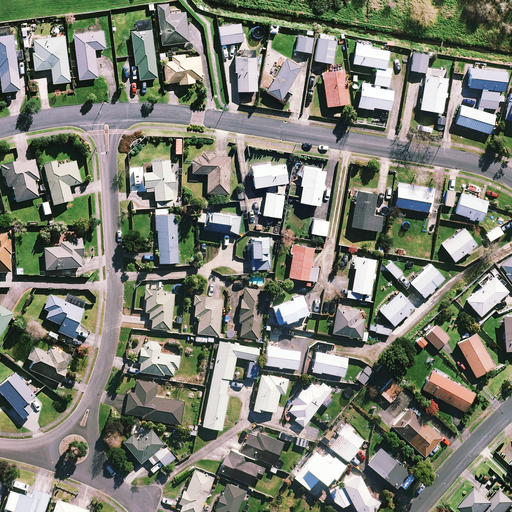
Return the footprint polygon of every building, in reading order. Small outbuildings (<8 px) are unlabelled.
[(168,6),(158,7),(162,47),(189,44),(186,14),(169,16),(168,6)] [(157,80),(150,21),(136,23),(137,33),(132,33),(136,67),(138,67),(140,82),(157,80)] [(243,44),(240,25),(219,29),(221,47),(243,44)] [(105,50),(103,33),(74,36),(79,82),(98,80),(95,52),(105,50)] [(314,63),(333,66),(336,44),(332,43),(333,38),(318,36),(314,63)] [(21,92),(13,37),(0,38),(0,77),(2,94),(21,92)] [(313,41),(298,38),(296,53),(311,55),(313,41)] [(70,84),(65,39),(33,42),(36,72),(52,70),(53,86),(70,84)] [(370,48),(356,46),(353,66),(376,70),(374,86),(388,89),(391,71),(386,70),(388,53),(369,50),(370,48)] [(428,57),(413,55),(410,73),(426,75),(428,57)] [(185,60),(184,57),(172,58),(172,63),(164,64),(166,85),(179,84),(179,87),(195,85),(194,82),(203,81),(200,58),(185,60)] [(257,60),(235,61),(235,74),(237,74),(237,94),(257,94),(257,60)] [(300,70),(286,62),(267,95),(281,103),(300,70)] [(483,110),(497,111),(499,93),(504,94),(506,74),(470,70),(468,89),(481,91),(481,97),(477,112),(460,107),(455,126),(490,136),(495,117),(482,113),(483,110)] [(348,107),(345,73),(323,75),(326,109),(348,107)] [(444,100),(448,101),(449,95),(445,94),(447,81),(426,78),(420,112),(441,116),(444,100)] [(392,93),(361,90),(359,109),(391,112),(392,93)] [(215,155),(195,154),(195,160),(193,160),(192,175),(208,176),(207,195),(229,196),(231,159),(215,158),(215,155)] [(38,182),(34,162),(1,168),(3,178),(5,177),(7,189),(13,188),(15,204),(37,200),(34,183),(38,182)] [(75,164),(67,166),(66,162),(44,167),(53,208),(71,204),(68,189),(79,186),(75,164)] [(156,209),(176,207),(175,193),(174,174),(171,175),(170,163),(152,164),(153,174),(144,175),(145,189),(154,188),(156,209)] [(271,165),(251,168),(255,191),(288,185),(285,166),(272,169),(271,165)] [(322,193),(325,194),(326,187),(323,187),(325,171),(304,168),(299,205),(320,208),(322,193)] [(435,189),(400,184),(396,209),(431,214),(435,189)] [(287,188),(278,187),(277,195),(286,196),(287,188)] [(455,192),(447,190),(444,206),(452,208),(455,192)] [(376,196),(357,193),(351,229),(380,233),(382,218),(373,217),(376,196)] [(281,220),(284,197),(265,195),(263,218),(281,220)] [(488,203),(462,195),(455,215),(481,223),(488,203)] [(214,208),(207,207),(203,231),(238,236),(240,219),(213,215),(214,208)] [(178,264),(176,216),(155,217),(156,232),(158,232),(159,265),(178,264)] [(326,238),(328,223),(314,221),(312,235),(326,238)] [(503,235),(498,228),(486,235),(490,243),(503,235)] [(466,255),(467,257),(472,253),(471,252),(476,248),(464,230),(441,246),(454,264),(466,255)] [(0,274),(10,274),(9,236),(0,236),(0,274)] [(269,270),(268,239),(251,239),(252,271),(269,270)] [(82,259),(81,242),(55,244),(56,250),(44,251),(46,272),(81,270),(80,259),(82,259)] [(313,250),(292,248),(289,280),(317,283),(318,269),(311,268),(313,250)] [(372,280),(374,280),(375,275),(373,275),(375,261),(357,258),(352,294),(347,294),(347,299),(361,301),(362,296),(370,297),(372,280)] [(511,258),(499,269),(511,285),(511,258)] [(402,275),(391,263),(386,268),(396,280),(402,275)] [(410,285),(424,300),(429,294),(431,296),(435,292),(433,291),(444,281),(430,266),(410,285)] [(506,294),(490,276),(481,284),(483,287),(466,303),(480,319),(506,294)] [(266,293),(244,290),(238,323),(243,324),(240,338),(258,341),(266,293)] [(164,296),(165,293),(147,291),(145,313),(150,313),(149,320),(153,320),(152,330),(171,332),(174,296),(164,296)] [(405,318),(406,319),(410,316),(408,314),(414,310),(399,294),(379,312),(393,328),(405,318)] [(214,299),(197,297),(195,317),(199,318),(198,335),(219,337),(222,302),(213,301),(214,299)] [(76,328),(85,306),(66,298),(63,304),(49,298),(44,312),(49,314),(46,321),(60,327),(57,334),(74,341),(79,329),(76,328)] [(273,308),(279,326),(285,324),(286,326),(298,322),(297,320),(308,316),(302,298),(273,308)] [(0,337),(12,317),(0,309),(0,337)] [(359,313),(337,309),(333,335),(361,340),(364,321),(357,320),(359,313)] [(511,352),(511,317),(503,318),(505,353),(511,352)] [(392,329),(377,326),(375,333),(390,337),(392,329)] [(448,340),(435,327),(425,338),(438,351),(448,340)] [(494,369),(476,335),(457,346),(476,379),(494,369)] [(427,344),(422,338),(416,343),(421,349),(427,344)] [(142,347),(141,348),(138,373),(173,378),(174,370),(178,370),(180,357),(160,354),(160,351),(160,350),(160,348),(159,347),(158,345),(157,344),(155,343),(154,342),(152,342),(150,342),(149,342),(147,342),(146,343),(144,344),(143,345),(142,347)] [(259,350),(218,342),(210,384),(211,384),(202,428),(222,432),(228,397),(226,397),(229,381),(232,381),(236,358),(257,362),(259,350)] [(326,344),(318,343),(316,351),(324,353),(326,344)] [(300,353),(267,348),(264,366),(297,371),(300,353)] [(47,356),(32,349),(27,361),(33,364),(29,372),(59,385),(70,360),(49,351),(47,356)] [(316,354),(312,374),(321,376),(322,374),(344,378),(347,360),(316,354)] [(259,365),(249,364),(247,378),(257,380),(259,365)] [(474,396),(432,373),(423,391),(465,414),(474,396)] [(261,375),(253,414),(264,416),(265,413),(276,415),(280,394),(285,395),(288,381),(261,375)] [(34,399),(14,376),(0,387),(0,395),(22,421),(32,413),(25,406),(34,399)] [(403,390),(392,380),(379,394),(390,404),(403,390)] [(157,385),(137,382),(135,394),(129,393),(125,414),(143,417),(142,420),(180,426),(185,403),(155,398),(157,385)] [(303,428),(330,393),(321,386),(319,389),(309,382),(287,411),(297,419),(294,422),(303,428)] [(424,458),(441,440),(437,436),(439,433),(434,428),(432,431),(418,418),(420,415),(414,409),(411,412),(409,410),(392,428),(424,458)] [(352,430),(344,424),(336,435),(338,437),(329,448),(348,463),(364,442),(351,432),(352,430)] [(175,459),(152,431),(138,443),(132,436),(123,443),(141,465),(148,459),(153,466),(159,461),(165,468),(175,459)] [(258,434),(256,438),(249,435),(241,454),(274,468),(283,445),(258,434)] [(366,466),(396,490),(400,486),(406,490),(415,478),(380,450),(366,466)] [(248,460),(229,452),(220,474),(251,487),(254,479),(260,481),(265,470),(247,463),(248,460)] [(329,465),(315,454),(303,469),(326,487),(335,476),(338,478),(346,468),(334,459),(329,465)] [(200,511),(214,479),(195,471),(186,493),(184,492),(179,504),(184,506),(181,511),(200,511)] [(316,482),(303,471),(295,480),(309,491),(316,482)] [(374,511),(381,502),(368,493),(358,475),(328,492),(335,503),(337,502),(341,510),(352,504),(356,511),(374,511)] [(238,511),(246,492),(226,484),(215,511),(238,511)] [(43,511),(49,498),(32,492),(29,500),(19,496),(13,511),(43,511)] [(508,511),(511,508),(511,504),(500,494),(489,506),(476,494),(460,511),(508,511)] [(83,511),(57,503),(53,511),(83,511)]
